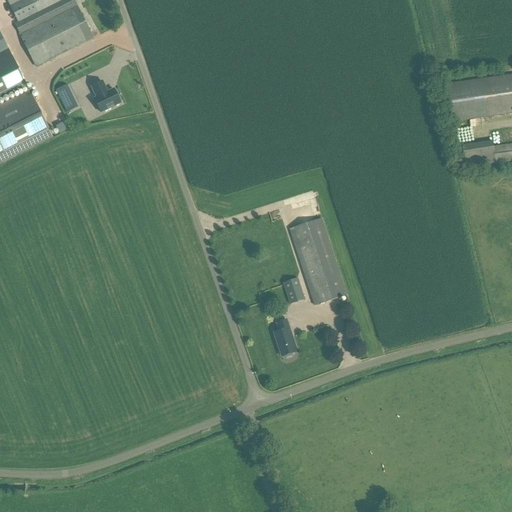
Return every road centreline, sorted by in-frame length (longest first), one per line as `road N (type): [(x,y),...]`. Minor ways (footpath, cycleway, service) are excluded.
road 1 (unclassified): [(256,406),(120,0)]
road 2 (unclassified): [(0,477),(71,475),(256,406)]
road 3 (unclassified): [(256,406),(371,364),(511,332)]
